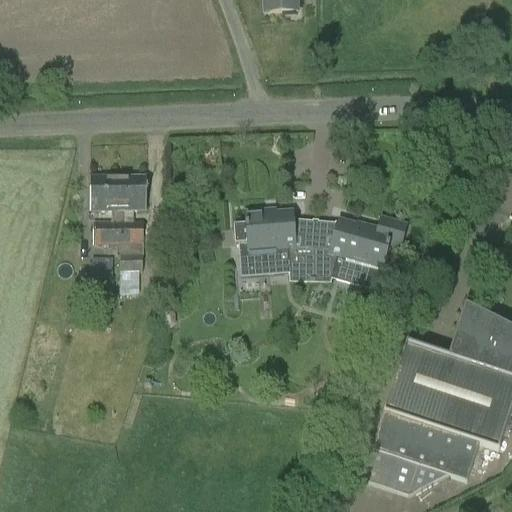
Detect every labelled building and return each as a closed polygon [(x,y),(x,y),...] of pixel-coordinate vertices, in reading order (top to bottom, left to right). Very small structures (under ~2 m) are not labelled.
[(267,0),(269,14),(263,15),(263,16),(297,14),(295,0),(267,0)] [(118,247),(116,247),(114,266),(119,266),(119,298),(138,298),(138,276),(143,276),(142,226),(123,226),(123,214),(145,214),(144,180),(117,181),(118,247)] [(118,247),(117,181),(91,181),(91,215),(98,215),(98,227),(94,227),(94,248),(116,247),(118,247)] [(289,285),(311,286),(313,253),(294,253),(292,216),(265,218),(265,214),(246,216),(247,230),(233,231),(234,251),(236,251),(236,250),(248,249),(249,256),(287,253),(289,285)] [(371,235),(338,226),(330,253),(313,253),(311,286),(329,286),(337,260),(382,272),(387,254),(388,254),(389,250),(395,252),(396,250),(399,248),(403,232),(401,230),(401,228),(386,224),(385,226),(382,227),(380,227),(378,234),(372,232),(371,235)] [(112,261),(92,261),(91,281),(111,282),(112,261)] [(424,290),(419,293),(423,300),(428,297),(424,290)] [(371,453),(371,454),(361,484),(408,500),(448,479),(466,485),(479,447),(497,453),(511,410),(511,333),(464,310),(448,361),(405,347),(371,453)]
